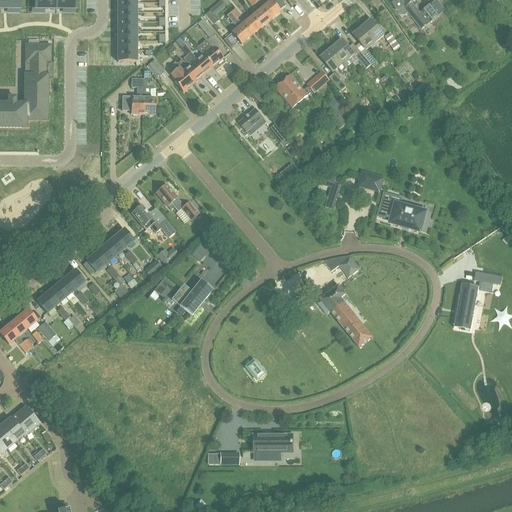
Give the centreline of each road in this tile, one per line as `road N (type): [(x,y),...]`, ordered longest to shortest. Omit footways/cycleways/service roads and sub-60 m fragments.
road 1 (residential): [(279,271),(329,252),(381,248),(412,256),(431,272),(437,293),(419,336),(348,391),(273,409),(217,391),(204,343),(255,284)]
road 2 (residential): [(0,161),(69,155),(72,40),(98,27),(101,0)]
road 3 (unclassified): [(320,23),(177,143)]
road 4 (residential): [(177,143),(279,271)]
road 5 (residential): [(0,309),(99,227),(108,202)]
road 6 (unclassified): [(108,202),(0,290)]
